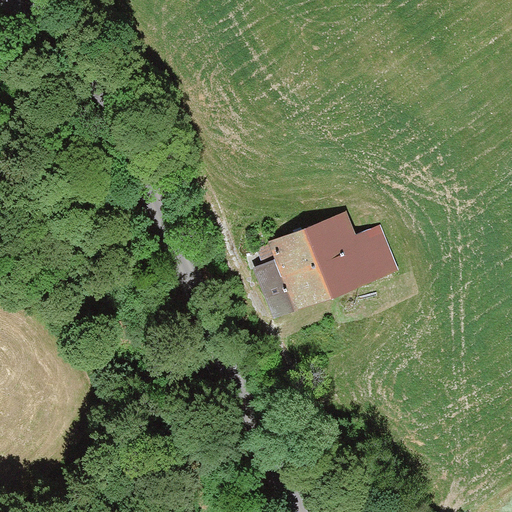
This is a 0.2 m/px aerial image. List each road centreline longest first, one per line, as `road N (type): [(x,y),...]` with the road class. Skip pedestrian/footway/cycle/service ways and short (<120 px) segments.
road 1 (tertiary): [(17,0),(44,16),(99,86),(295,511)]
road 2 (track): [(280,480),(310,446),(302,415),(198,173),(164,122),(135,109),(113,114)]
